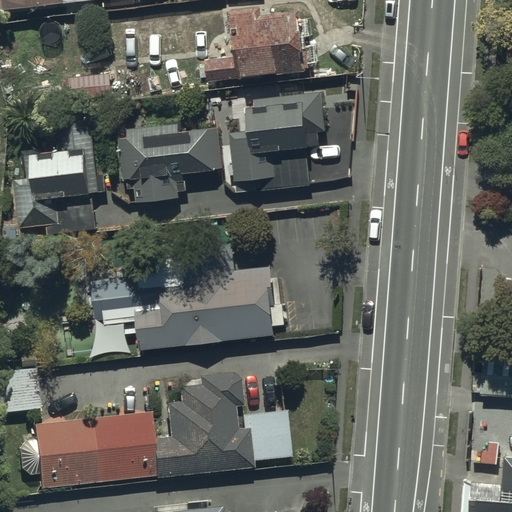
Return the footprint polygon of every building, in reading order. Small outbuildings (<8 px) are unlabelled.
[(103,0),(0,0),(1,10),(103,0)] [(207,80),(208,88),(241,84),(241,88),(279,84),(279,81),(305,78),(301,42),(298,43),(295,18),(262,21),(261,16),(230,19),(235,61),(198,65),(200,80),(207,80)] [(111,75),(68,78),(70,103),(113,101),(111,75)] [(248,137),(228,138),(233,186),(253,189),(264,186),(265,193),(311,191),(308,151),(319,151),(318,136),(324,135),(322,99),(246,103),(248,137)] [(181,127),(128,133),(127,143),(122,143),(121,186),(127,186),(127,194),(136,194),(136,208),(157,210),(179,202),(178,195),(186,194),(185,180),(223,175),(218,135),(182,139),(181,127)] [(28,182),(16,183),(17,232),(60,231),(61,237),(96,236),(95,198),(103,198),(102,179),(97,179),(95,130),(61,131),(62,157),(27,158),(28,182)] [(235,264),(93,282),(99,342),(138,338),(140,356),(191,351),(205,354),(222,347),(273,340),(272,333),(285,331),(282,308),(279,309),(275,279),(271,279),(270,272),(236,276),(235,264)] [(0,376),(0,416),(40,413),(35,358),(17,360),(19,374),(0,376)] [(475,376),(474,393),(483,394),(511,396),(511,360),(484,358),(483,377),(475,376)] [(40,494),(153,483),(253,474),(252,466),(291,462),(286,414),(241,418),(242,435),(236,435),(234,413),(241,412),(238,379),(198,382),(199,391),(178,393),(179,408),(166,409),(169,441),(151,442),(148,417),(32,428),(33,443),(26,444),(19,452),(19,472),(28,480),(37,480),(40,494)] [(511,396),(483,394),(480,425),(511,427),(511,396)] [(464,486),(461,511),(511,511),(511,462),(504,463),(502,489),(464,486)]
